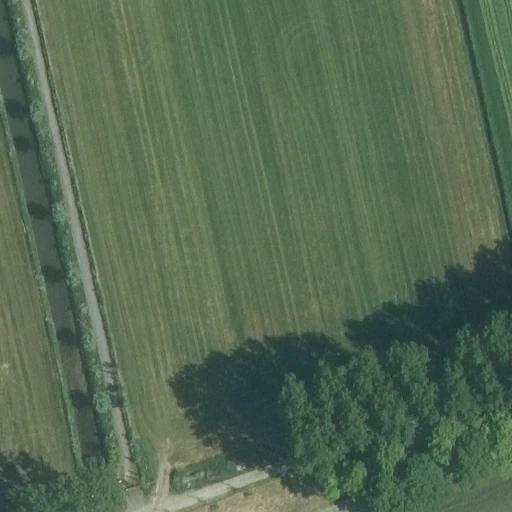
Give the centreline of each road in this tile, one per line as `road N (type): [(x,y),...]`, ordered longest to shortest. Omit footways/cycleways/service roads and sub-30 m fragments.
road 1 (unclassified): [(168,508),(511,386)]
road 2 (unclassified): [(360,511),(511,453)]
